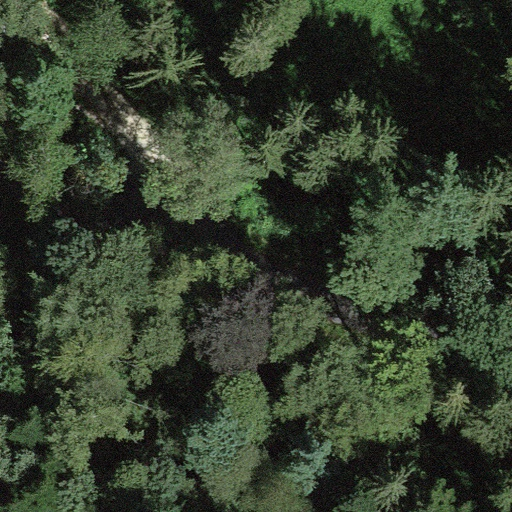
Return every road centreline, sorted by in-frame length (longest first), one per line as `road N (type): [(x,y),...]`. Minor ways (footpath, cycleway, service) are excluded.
road 1 (unclassified): [(511,348),(171,237),(0,171)]
road 2 (track): [(29,0),(149,162),(171,237)]
